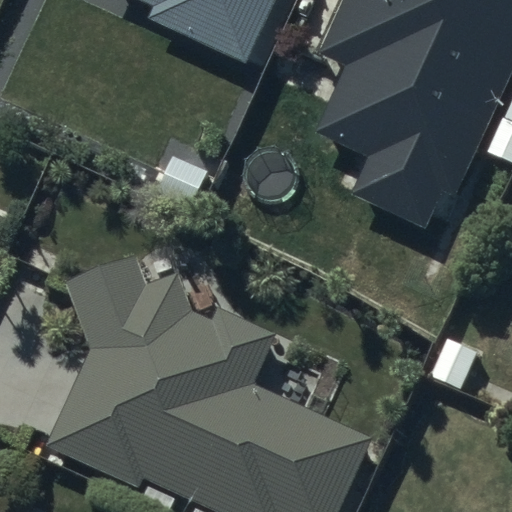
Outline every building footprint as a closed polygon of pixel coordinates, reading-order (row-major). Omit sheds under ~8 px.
[(113,0),(155,18),(148,36),(250,80),(284,0),(113,0)] [(511,0),(350,0),(319,65),(349,79),(316,148),(351,164),(340,188),(358,197),(353,209),(428,245),(449,201),(460,206),(511,96),(511,0)] [(212,183),(173,164),(155,201),(194,220),(212,183)] [(277,243),(297,200),(229,169),(210,212),(277,243)] [(140,273),(69,294),(92,360),(48,462),(142,502),(138,511),(140,511),(173,511),(175,509),(180,511),(347,511),(374,452),(258,394),(278,349),(222,321),(216,333),(194,326),(183,288),(148,299),(140,273)]
